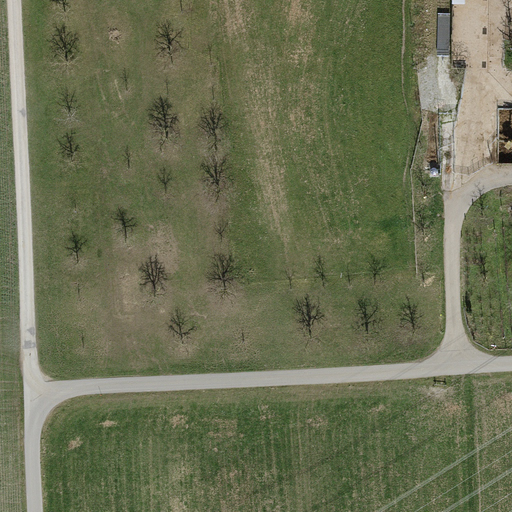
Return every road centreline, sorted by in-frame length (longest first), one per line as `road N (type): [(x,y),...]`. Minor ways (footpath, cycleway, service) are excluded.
road 1 (track): [(35,394),(511,365)]
road 2 (track): [(14,0),(35,394)]
road 3 (track): [(454,367),(452,217),(468,194),(511,181)]
